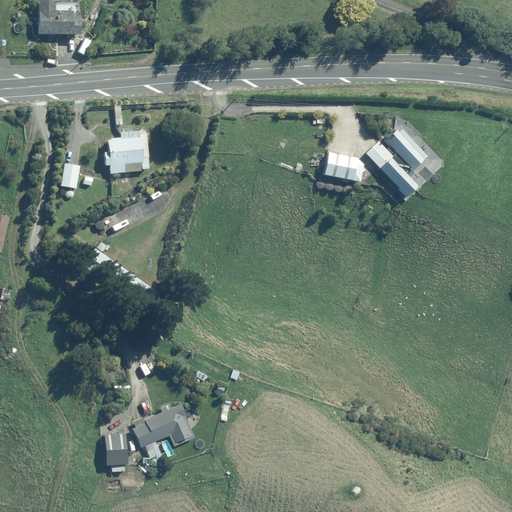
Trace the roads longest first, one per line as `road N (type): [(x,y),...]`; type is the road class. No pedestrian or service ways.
road 1 (secondary): [(511,74),(360,62),(0,83)]
road 2 (track): [(36,81),(38,120),(15,243),(22,350),(68,431),(52,511)]
road 3 (track): [(38,120),(48,132),(49,160),(33,247),(40,263),(73,269)]
